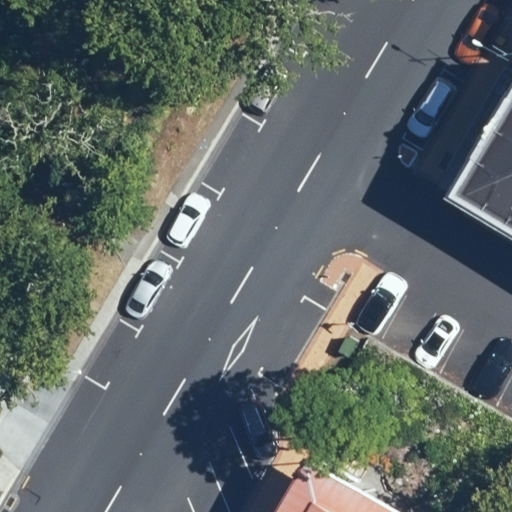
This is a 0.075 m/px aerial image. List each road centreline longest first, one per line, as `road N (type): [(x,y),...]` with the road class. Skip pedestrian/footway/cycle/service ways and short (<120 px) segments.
road 1 (residential): [(101,511),(303,169)]
road 2 (residential): [(511,296),(303,169)]
road 3 (residential): [(303,169),(404,0)]
